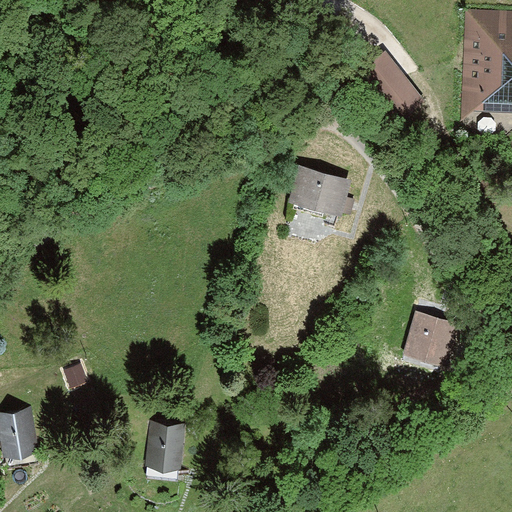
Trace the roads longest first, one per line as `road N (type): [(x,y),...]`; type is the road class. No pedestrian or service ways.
road 1 (residential): [(0,268),(130,191),(311,118),(367,152),(423,234),(436,285)]
road 2 (residential): [(280,511),(369,444),(450,406),(511,360)]
